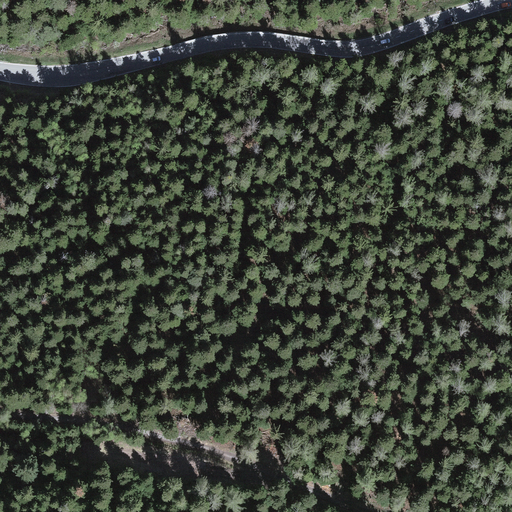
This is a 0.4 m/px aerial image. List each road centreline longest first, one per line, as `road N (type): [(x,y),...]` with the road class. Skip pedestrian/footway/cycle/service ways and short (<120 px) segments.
road 1 (tertiary): [(0,70),(63,75),(236,39),(364,48),(511,0)]
road 2 (track): [(0,413),(126,428),(230,457),(364,511)]
